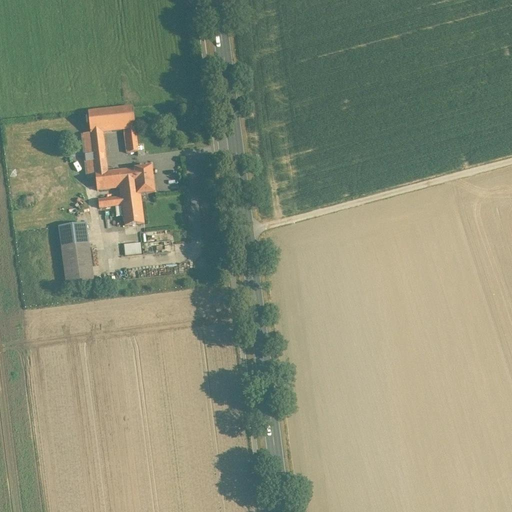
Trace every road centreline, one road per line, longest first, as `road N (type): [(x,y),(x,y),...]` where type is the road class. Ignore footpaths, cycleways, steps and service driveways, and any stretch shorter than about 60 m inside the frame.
road 1 (primary): [(218,0),(284,511)]
road 2 (track): [(511,161),(248,229)]
